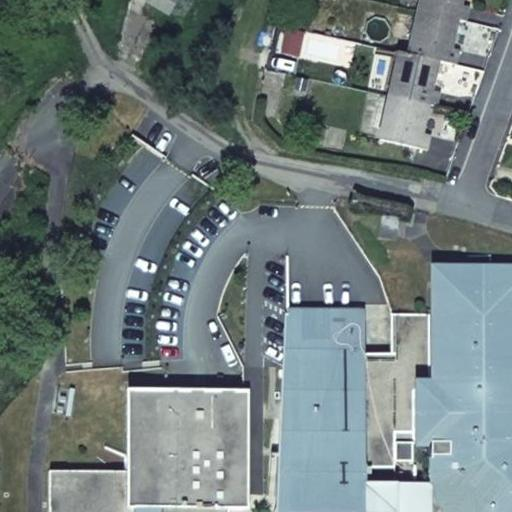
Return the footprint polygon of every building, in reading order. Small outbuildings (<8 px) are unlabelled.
[(148,0),(148,2),(170,12),(174,0),(148,0)] [(419,0),(417,11),(452,18),(465,21),(467,8),(457,6),(458,0),(419,0)] [(452,18),(417,11),(408,53),(433,59),(455,64),(457,47),(448,45),(452,18)] [(424,104),(434,106),(437,93),(426,91),(433,59),(408,53),(396,51),(387,96),(424,104)] [(424,104),(387,96),(378,141),(425,151),(428,134),(417,132),(424,104)] [(152,350),(164,349),(165,314),(126,313),(126,299),(134,300),(133,249),(128,250),(128,229),(122,229),(121,198),(83,198),(82,209),(75,209),(75,226),(82,226),(83,237),(90,235),(90,247),(83,246),(82,255),(98,255),(97,267),(90,268),(90,284),(97,284),(96,293),(66,293),(65,334),(89,334),(89,344),(100,344),(99,351),(127,350),(128,357),(152,357),(152,350)] [(378,241),(394,241),(394,221),(378,220),(378,241)] [(511,511),(511,270),(436,271),(436,385),(429,385),(429,315),(393,314),(391,358),(359,359),(359,315),(286,315),(287,510),(271,510),(271,511),(224,511),(224,508),(242,508),(242,390),(133,390),(133,469),(50,469),(50,511),(511,511)]
